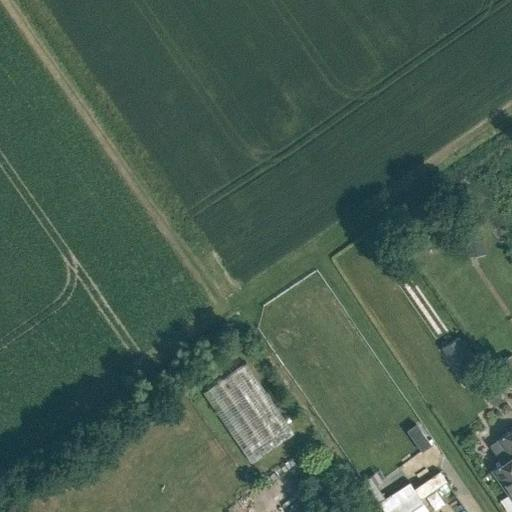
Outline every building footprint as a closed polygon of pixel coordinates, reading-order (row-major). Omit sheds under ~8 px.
[(466,251),(484,249),(482,235),(464,237),(466,251)] [(469,356),(457,338),(442,348),(453,367),(469,356)] [(511,379),(507,372),(511,368),(511,353),(494,364),(509,388),(511,385),(511,379)] [(293,432),(244,361),(201,391),(250,461),(293,432)] [(491,384),(482,391),(493,407),(503,400),(491,384)] [(511,428),(498,439),(510,457),(492,469),(511,498),(511,428)] [(443,470),(422,485),(428,493),(449,478),(443,470)]
